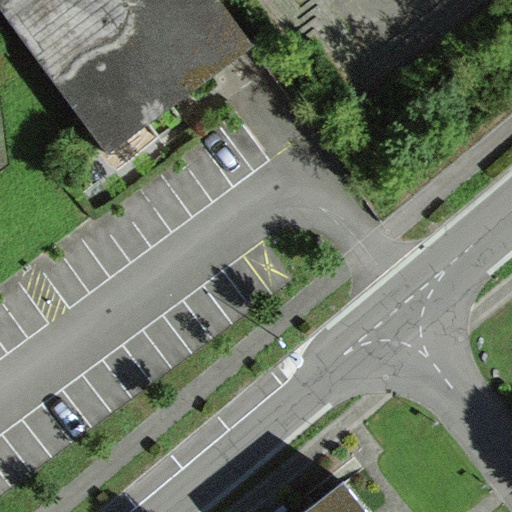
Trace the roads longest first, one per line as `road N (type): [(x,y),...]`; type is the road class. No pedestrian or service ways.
road 1 (residential): [(399,306),(159,511)]
road 2 (residential): [(399,306),(511,457)]
road 3 (residential): [(511,209),(399,306)]
